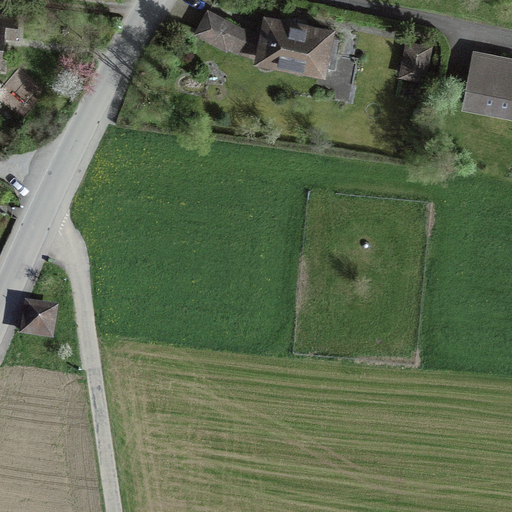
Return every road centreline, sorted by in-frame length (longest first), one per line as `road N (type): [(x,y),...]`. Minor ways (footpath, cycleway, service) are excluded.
road 1 (unclassified): [(116,511),(75,258),(57,234),(36,225)]
road 2 (tertiary): [(155,0),(36,225)]
